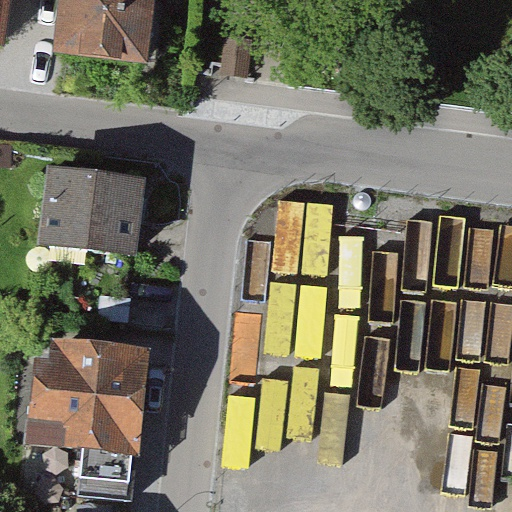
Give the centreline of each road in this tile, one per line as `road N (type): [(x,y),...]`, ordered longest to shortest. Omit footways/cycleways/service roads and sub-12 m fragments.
road 1 (residential): [(188,511),(227,147)]
road 2 (residential): [(227,147),(511,181)]
road 3 (residential): [(0,116),(227,147)]
